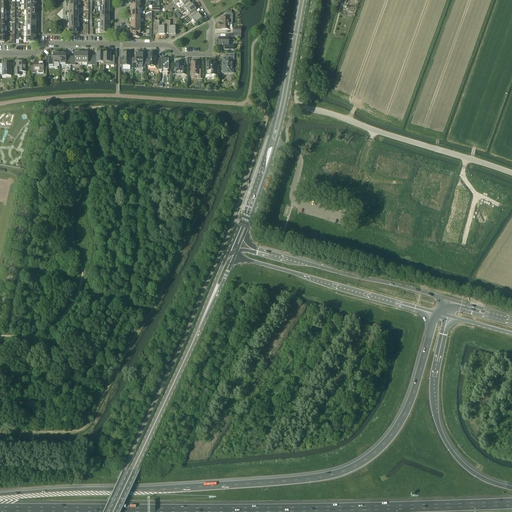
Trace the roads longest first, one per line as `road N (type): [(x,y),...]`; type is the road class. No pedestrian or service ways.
road 1 (unknown): [(78,109),(200,112),(222,122),(226,135),(156,303),(85,425),(0,432)]
road 2 (motorway): [(436,313),(405,413),(377,449),(347,469),(239,484),(0,494)]
road 3 (motorway): [(511,504),(0,509)]
road 4 (unclassified): [(511,172),(297,102),(313,0)]
road 5 (secondary): [(301,0),(277,125),(236,241)]
road 6 (secondary): [(447,299),(236,241)]
road 7 (motorway): [(511,488),(468,470),(438,428),(433,378),(447,315)]
road 8 (secondary): [(234,255),(436,313)]
road 9 (secondary): [(198,328),(112,511)]
road 10 (residential): [(198,0),(210,19),(210,52),(116,45)]
